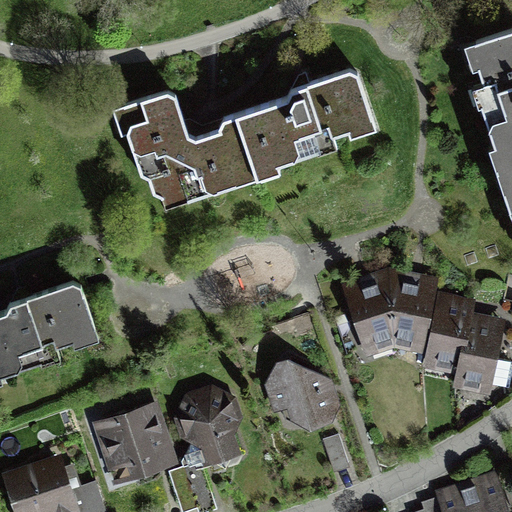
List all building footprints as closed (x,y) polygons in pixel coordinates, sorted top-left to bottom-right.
[(511,33),(466,47),(499,159),(511,155),(511,33)] [(287,93),(237,107),(257,184),(292,176),(289,166),(344,150),(342,142),(385,129),(368,69),(353,73),(296,90),(287,93)] [(149,217),(257,184),(237,107),(220,112),(225,130),(189,140),(176,93),(118,110),(149,217)] [(511,155),(499,159),(511,203),(511,155)] [(368,360),(395,354),(390,274),(342,287),(368,360)] [(440,283),(390,274),(395,354),(426,361),(441,297),(440,283)] [(0,315),(0,385),(4,384),(2,378),(100,343),(83,291),(75,285),(12,307),(8,313),(0,315)] [(425,363),(460,371),(472,318),(475,304),(441,297),(426,361),(425,363)] [(502,325),(472,318),(460,371),(458,379),(488,386),(502,325)] [(289,361),(280,364),(265,386),(275,413),(289,409),(292,419),(313,430),(333,425),(343,405),(333,383),(289,361)] [(511,396),(511,368),(498,365),(492,393),(511,396)] [(244,454),(236,435),(243,418),(235,397),(210,387),(186,396),(176,421),(188,467),(172,473),(184,511),(189,511),(198,510),(198,511),(213,511),(218,510),(206,468),(244,454)] [(157,400),(92,420),(113,485),(178,464),(157,400)] [(79,511),(62,457),(3,475),(14,511),(79,511)] [(511,511),(511,503),(505,481),(453,498),(457,511),(511,511)]
